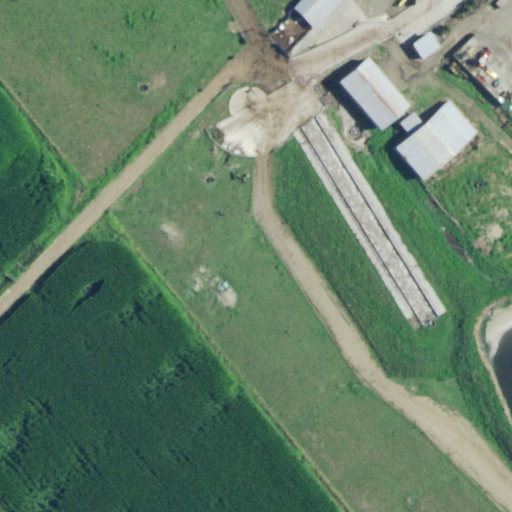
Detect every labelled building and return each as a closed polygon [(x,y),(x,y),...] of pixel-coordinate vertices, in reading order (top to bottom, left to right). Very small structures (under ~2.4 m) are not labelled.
[(296,0),(289,8),(311,29),(337,2),(335,0),(296,0)] [(405,1),(402,0),(393,0),(390,5),(399,10),(405,1)] [(435,47),(425,32),(408,45),(418,59),(435,47)] [(404,106),(363,58),(335,82),(377,130),(404,106)] [(473,132),(446,100),(419,124),(409,112),(396,123),(406,134),(391,147),(419,179),(473,132)]
